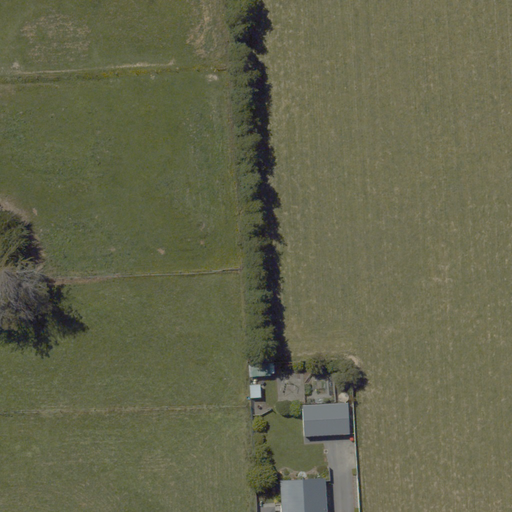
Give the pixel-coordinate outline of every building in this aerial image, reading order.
[(249,359),(249,372),(275,371),(275,359),(249,359)] [(299,374),(276,376),(278,399),(301,398),(299,374)] [(264,379),(249,379),(249,396),(264,396),(264,379)] [(349,398),(302,399),(302,431),(350,431),(349,398)] [(328,511),(326,469),(281,472),(283,511),(328,511)]
